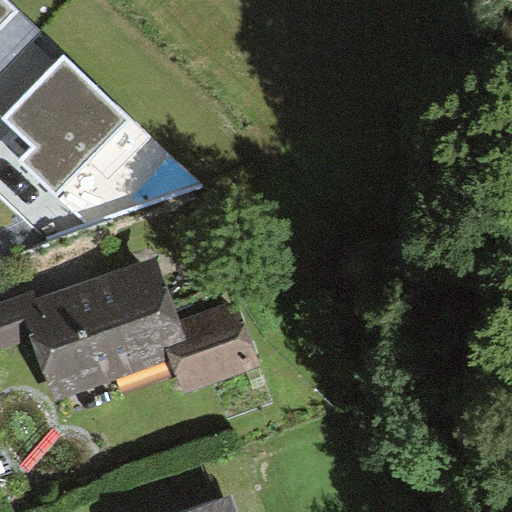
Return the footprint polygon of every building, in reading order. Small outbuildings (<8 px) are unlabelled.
[(6,0),(0,0),(0,27),(17,10),(6,0)] [(17,10),(0,27),(0,113),(6,119),(64,57),(17,10)] [(36,147),(23,161),(55,191),(126,115),(64,57),(6,119),(29,141),(36,147)] [(151,241),(0,298),(0,349),(31,338),(52,390),(169,346),(183,385),(247,361),(224,300),(179,317),(151,241)] [(224,511),(219,494),(160,511),(224,511)]
